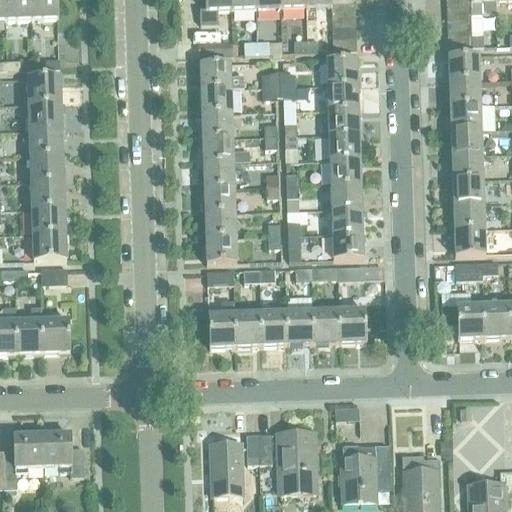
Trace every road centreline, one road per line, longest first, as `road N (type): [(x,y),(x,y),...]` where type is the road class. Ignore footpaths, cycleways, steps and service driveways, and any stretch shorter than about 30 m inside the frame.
road 1 (residential): [(149,398),(134,0)]
road 2 (residential): [(412,384),(399,0)]
road 3 (residential): [(149,398),(412,384)]
road 4 (residential): [(0,402),(149,398)]
